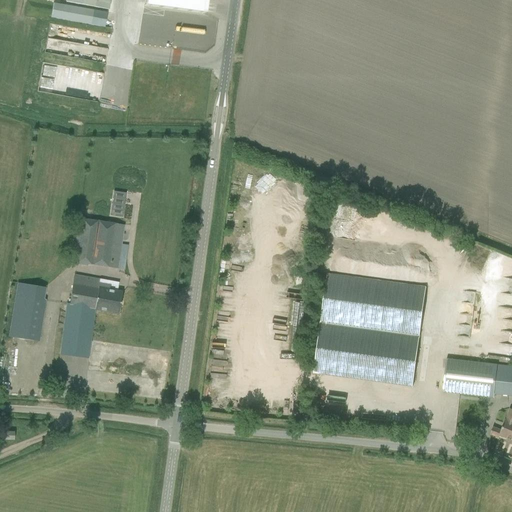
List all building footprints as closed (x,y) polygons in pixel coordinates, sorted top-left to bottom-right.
[(109,0),(65,0),(65,2),(108,10),(109,0)] [(144,0),(143,6),(203,14),(204,0),(144,0)] [(188,21),(188,26),(198,27),(199,15),(193,14),(193,21),(188,21)] [(39,53),(97,61),(99,47),(72,44),(74,29),(43,25),(39,53)] [(110,216),(122,218),(125,194),(113,192),(110,216)] [(72,264),(77,265),(87,266),(87,264),(117,269),(123,225),(79,219),(72,264)] [(327,274),(313,373),(412,387),(426,288),(327,274)] [(67,304),(61,344),(60,354),(88,359),(94,310),(118,314),(122,293),(109,291),(111,282),(75,276),(71,305),(67,304)] [(44,289),(17,284),(8,337),(36,342),(43,301),(42,301),(44,289)] [(511,366),(446,359),(443,382),(442,392),(494,398),(494,394),(511,395),(511,366)] [(316,410),(337,412),(338,405),(317,403),(316,410)] [(499,438),(499,436),(511,440),(511,409),(509,409),(505,420),(500,432),(492,429),(490,435),(499,438)] [(0,439),(14,440),(14,432),(0,431),(0,439)]
